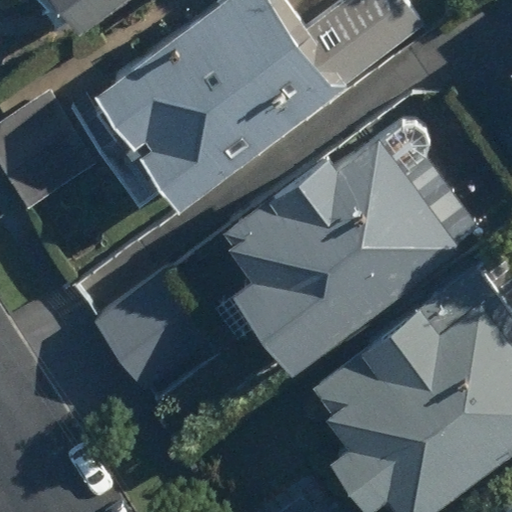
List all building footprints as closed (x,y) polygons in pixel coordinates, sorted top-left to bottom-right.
[(78,0),(94,22),(124,0),(78,0)] [(352,0),(324,21),(308,0),(212,0),(110,76),(196,192),(436,14),(426,0),(352,0)] [(110,157),(63,83),(0,123),(0,138),(40,201),(110,157)] [(423,105),(393,125),(354,150),(347,140),(290,178),(297,188),(249,219),(272,255),(250,270),(306,355),(472,245),(502,225),(423,105)] [(347,445),(380,491),(406,473),(429,505),(511,446),(511,282),(490,251),(329,366),(373,427),(347,445)] [(224,333),(173,262),(103,312),(154,383),(224,333)] [(315,511),(304,492),(270,511),(315,511)]
